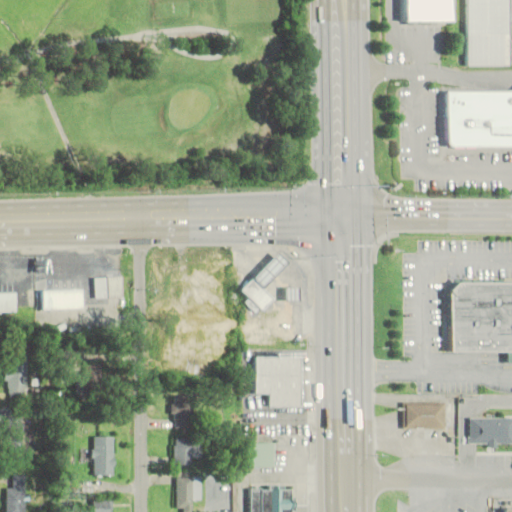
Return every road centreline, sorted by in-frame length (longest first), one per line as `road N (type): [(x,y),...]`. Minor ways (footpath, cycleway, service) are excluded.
road 1 (trunk): [(344,211),(0,217)]
road 2 (residential): [(139,511),(142,213)]
road 3 (trunk): [(349,475),(344,211)]
road 4 (primary): [(344,211),(341,0)]
road 5 (secondary): [(511,213),(344,211)]
road 6 (residential): [(511,478),(349,475)]
